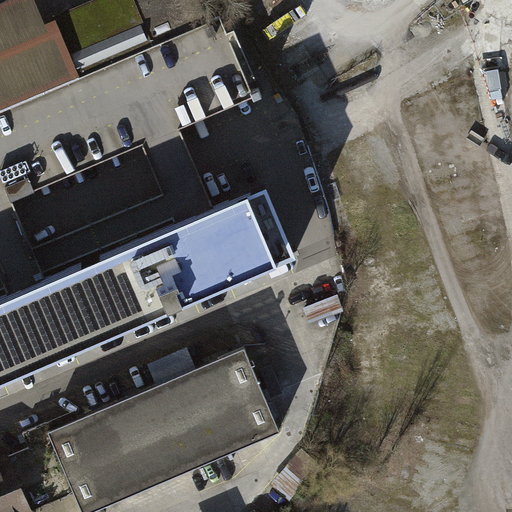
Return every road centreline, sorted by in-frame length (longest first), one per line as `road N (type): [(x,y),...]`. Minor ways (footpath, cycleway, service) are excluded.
road 1 (unknown): [(188,176),(495,29)]
road 2 (unknown): [(0,162),(141,117),(159,120),(188,176)]
road 3 (unknown): [(0,257),(188,176)]
